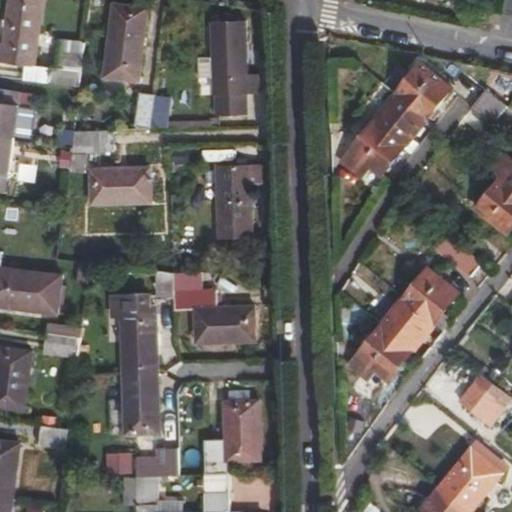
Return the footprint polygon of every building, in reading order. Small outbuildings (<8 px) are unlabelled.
[(0,60),(28,64),(36,65),(44,0),(9,0),(4,45),(0,44),(0,60)] [(108,77),(140,81),(150,10),(118,6),(108,77)] [(248,21),(215,22),(216,54),(207,54),(207,75),(216,75),(216,92),(219,92),(219,113),(249,112),(248,91),(259,91),(259,76),(250,76),(248,21)] [(50,80),(82,85),(87,41),(60,38),(57,65),(52,65),(52,67),(50,80)] [(28,64),(26,77),(50,80),(52,67),(36,65),(28,64)] [(422,64),(398,93),(429,118),(454,88),(422,64)] [(0,137),(16,139),(20,105),(27,106),(29,90),(0,86),(0,137)] [(472,109),(494,127),(511,107),(489,90),(475,105),(472,109)] [(429,118),(398,93),(375,120),(407,145),(429,118)] [(142,94),(137,129),(154,128),(158,96),(142,94)] [(407,145),(375,120),(342,160),(361,175),(370,165),(382,175),(407,145)] [(74,147),(73,152),(113,150),(114,129),(76,130),(74,147)] [(0,190),(9,191),(16,139),(0,137),(0,190)] [(192,167),(178,166),(177,179),(191,180),(192,167)] [(511,166),(503,178),(511,185),(511,166)] [(263,182),(263,167),(222,167),(223,237),(256,237),(255,182),(263,182)] [(153,169),(95,170),(94,203),(154,202),(153,169)] [(509,233),(511,229),(511,185),(503,178),(479,208),(509,233)] [(474,276),(486,262),(450,234),(438,248),(474,276)] [(65,273),(0,264),(0,302),(60,310),(65,273)] [(430,270),(407,299),(437,323),(461,294),(430,270)] [(178,293),(177,275),(158,272),(158,298),(178,297),(178,293)] [(221,292),(178,293),(178,297),(178,309),(198,309),(199,340),(259,339),(258,307),(221,308),(221,292)] [(126,312),(127,374),(160,373),(158,304),(153,304),(153,294),(117,294),(117,312),(126,312)] [(385,326),(416,350),(437,323),(407,299),(385,326)] [(391,382),(416,350),(385,326),(351,369),(371,384),(381,373),(391,382)] [(82,356),(84,336),(51,332),(48,351),(82,356)] [(33,351),(2,347),(0,360),(0,404),(26,408),(33,351)] [(160,373),(127,374),(129,435),(162,434),(160,373)] [(466,403),(496,427),(511,408),(482,384),(466,403)] [(233,401),(253,400),(253,389),(233,390),(233,401)] [(212,474),(230,474),(230,460),(263,460),(262,400),(253,400),(233,401),(228,401),(228,439),(213,440),(212,474)] [(44,443),(71,446),(73,428),(46,425),(44,443)] [(0,498),(14,501),(21,441),(0,438),(0,498)] [(480,442),(444,488),(473,511),(476,511),(511,468),(480,442)] [(162,475),(183,475),(182,449),(166,449),(166,466),(141,466),(141,476),(162,475)] [(233,491),(233,474),(230,474),(212,474),(207,474),(206,491),(233,491)] [(160,511),(162,475),(141,476),(139,511),(160,511)] [(473,511),(444,488),(425,511),(473,511)] [(0,511),(12,511),(14,501),(0,498),(0,511)]
